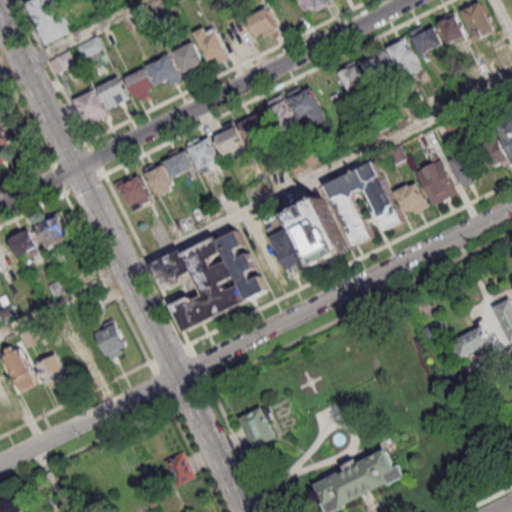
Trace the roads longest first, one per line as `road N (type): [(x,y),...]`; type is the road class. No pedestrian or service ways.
road 1 (tertiary): [(244,511),(0,18)]
road 2 (residential): [(411,0),(0,198)]
road 3 (residential): [(178,375),(511,207)]
road 4 (residential): [(0,464),(178,375)]
